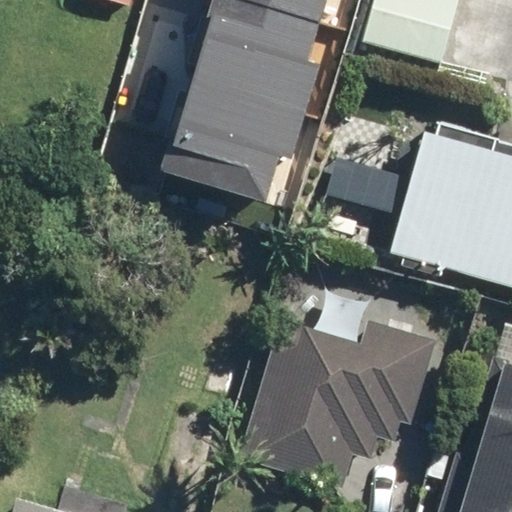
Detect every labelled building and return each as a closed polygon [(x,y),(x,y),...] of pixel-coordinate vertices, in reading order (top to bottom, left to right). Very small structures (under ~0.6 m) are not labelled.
[(317,30),(216,0),(213,0),(162,170),(264,200),(278,154),(294,159),(323,62),(309,58),(317,30)] [(242,0),(318,22),(324,0),(242,0)] [(460,0),(371,0),(360,40),(442,63),(460,0)] [(511,154),(422,128),(386,252),(511,288),(511,154)] [(361,343),(279,317),(234,459),(333,490),(345,453),(365,459),(372,436),(390,442),(395,425),(403,428),(431,341),(368,321),(361,343)] [(511,511),(511,362),(488,355),(439,511),(511,511)] [(150,511),(66,511),(11,495),(5,511),(197,511),(202,499),(199,498),(226,411),(173,394),(145,484),(158,488),(150,511)]
